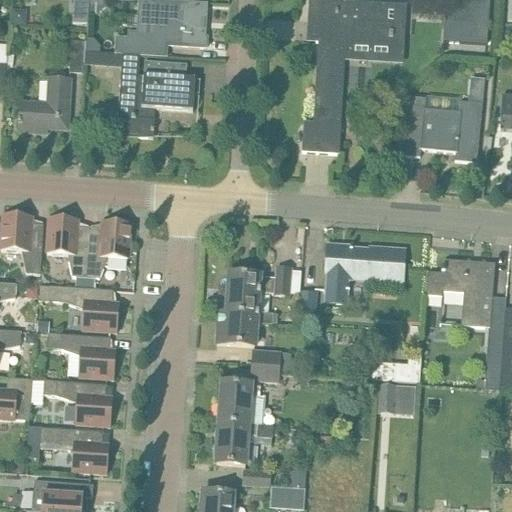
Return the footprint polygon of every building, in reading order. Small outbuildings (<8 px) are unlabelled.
[(73,0),(72,25),(86,26),(88,0),(73,0)] [(446,0),(443,43),(475,46),(486,46),(489,0),(446,0)] [(116,56),(122,56),(140,58),(166,59),(167,47),(207,50),(207,40),(204,40),(205,30),(202,30),(203,20),(205,20),(206,5),(138,1),(136,35),(129,35),(129,41),(117,40),(116,56)] [(393,6),(329,2),(309,1),(308,22),(319,22),(317,42),(316,42),(316,44),(319,44),(316,101),(315,101),(313,124),(304,124),(302,154),(339,156),(340,136),(345,49),(351,49),(351,63),(390,65),(391,49),(392,25),(403,26),(404,9),(393,8),(393,6)] [(86,40),(85,54),(99,55),(100,48),(93,41),(86,40)] [(84,76),(85,44),(71,43),(70,75),(84,76)] [(142,77),(138,77),(140,58),(122,56),(116,140),(128,140),(153,140),(155,111),(193,113),(194,96),(199,96),(200,82),(185,81),(186,66),(144,62),(142,77)] [(471,80),(470,92),(484,94),(485,82),(471,80)] [(67,132),(69,112),(70,84),(48,83),(47,108),(20,106),(19,120),(18,120),(18,125),(20,126),(19,133),(36,134),(36,129),(67,132)] [(511,97),(502,97),(501,116),(502,116),(511,117),(511,97)] [(477,165),(479,146),(483,106),(460,104),(459,115),(425,111),(426,100),(406,98),(400,158),(420,160),(421,152),(455,155),(455,163),(477,165)] [(40,277),(43,246),(44,226),(31,226),(31,219),(3,217),(1,252),(22,254),(26,276),(40,277)] [(76,290),(85,291),(89,230),(77,229),(78,222),(49,221),(47,256),(68,257),(72,279),(76,279),(76,290)] [(89,230),(85,291),(94,292),(95,281),(100,281),(107,260),(109,260),(109,266),(113,270),(120,271),(126,266),(126,261),(128,261),(130,226),(102,224),(102,231),(89,230)] [(404,252),(388,251),(371,250),(370,252),(353,251),(353,246),(350,246),(350,249),(328,247),(327,275),(328,275),(326,303),(346,305),(348,281),(402,285),(404,252)] [(485,392),(499,393),(504,328),(506,300),(492,299),(495,266),(481,265),(481,268),(470,267),(471,264),(445,262),(444,268),(442,268),(442,274),(444,274),(444,276),(427,275),(426,295),(426,298),(443,299),(443,294),(463,296),(461,328),(485,330),(485,327),(489,327),(485,383),(486,383),(485,392)] [(230,276),(227,316),(257,318),(257,315),(259,295),(274,296),(274,297),(290,298),(291,271),(276,270),(275,280),(259,279),(259,278),(230,276)] [(31,283),(30,291),(37,291),(38,291),(39,283),(31,283)] [(16,286),(0,285),(0,303),(15,301),(16,286)] [(85,291),(76,290),(49,289),(49,290),(40,290),(39,303),(65,305),(83,311),(82,332),(117,335),(119,307),(113,306),(114,293),(94,292),(85,291)] [(27,290),(26,300),(36,301),(37,291),(30,291),(27,290)] [(298,327),(313,329),(316,296),(300,295),(298,327)] [(257,318),(227,316),(219,316),(219,317),(223,317),(223,328),(219,328),(217,345),(216,345),(216,346),(236,347),(254,349),(256,326),(271,327),(272,316),(257,315),(257,318)] [(38,323),(38,333),(48,334),(48,324),(38,323)] [(511,328),(504,328),(499,393),(499,394),(511,395),(511,328)] [(21,334),(0,332),(0,352),(20,348),(21,334)] [(110,340),(90,339),(48,336),(47,350),(59,351),(80,359),(78,379),(114,382),(116,354),(109,353),(110,340)] [(27,337),(26,345),(34,345),(35,337),(27,337)] [(278,370),(278,377),(289,378),(291,356),(279,355),(253,353),(252,368),(278,370)] [(408,357),(407,367),(373,366),(372,383),(419,386),(420,358),(408,357)] [(278,370),(252,368),(251,384),(277,385),(278,377),(278,370)] [(32,382),(27,382),(7,380),(7,393),(0,392),(0,421),(29,423),(32,382)] [(106,400),(107,387),(87,386),(44,383),(43,397),(55,398),(77,406),(75,426),(110,429),(112,401),(106,400)] [(248,427),(263,428),(264,398),(259,397),(260,388),(222,385),(219,425),(248,427)] [(378,387),(377,413),(395,414),(396,388),(378,387)] [(248,427),(219,425),(219,426),(223,426),(222,439),(218,439),(216,465),(245,468),(247,438),(272,440),(273,429),(263,428),(248,427)] [(103,434),(83,433),(39,430),(38,445),(55,446),(73,453),(72,474),(107,476),(109,448),(103,447),(103,434)] [(16,462),(16,472),(26,473),(26,463),(16,462)] [(269,490),(271,475),(244,473),(243,488),(269,490)] [(34,483),(32,511),(81,511),(83,500),(92,500),(93,487),(34,483)] [(271,503),(295,505),(295,509),(304,509),(305,492),(272,490),(271,503)] [(231,511),(233,496),(202,494),(200,511),(231,511)]
